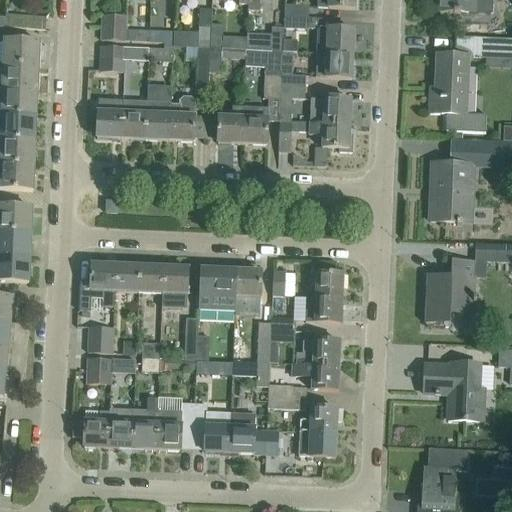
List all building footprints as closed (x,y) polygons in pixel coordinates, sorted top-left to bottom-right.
[(249,0),(249,7),(247,6),(247,12),(258,13),(258,0),(249,0)] [(355,11),(355,0),(317,0),(317,9),(355,11)] [(438,0),(438,13),(453,13),(453,14),(460,15),(460,14),(469,14),(469,0),(438,0)] [(309,19),(309,8),(285,7),(285,18),(309,19)] [(45,32),(46,19),(6,16),(5,19),(4,28),(45,32)] [(102,18),(102,32),(127,33),(127,19),(102,18)] [(309,32),(309,19),(285,18),(285,31),(309,32)] [(309,19),(309,29),(317,29),(317,30),(316,56),(353,58),(354,32),(334,31),(334,20),(309,19)] [(211,52),(212,28),(199,28),(198,51),(211,52)] [(224,29),(212,28),(211,52),(222,52),(224,29)] [(272,31),(271,38),(247,37),(246,53),(284,55),(284,53),(284,41),(284,31),(272,31)] [(150,46),(150,34),(127,33),(102,32),(101,44),(150,46)] [(174,36),(165,35),(150,34),(150,46),(164,46),(164,49),(174,50),(174,36)] [(466,115),(468,57),(486,58),(486,54),(505,54),(504,64),(511,63),(511,40),(455,38),(454,57),(437,56),(435,98),(431,98),(431,97),(430,97),(429,115),(449,116),(448,133),(486,134),(487,116),(466,115)] [(284,41),(284,53),(297,53),(297,44),(294,41),(284,41)] [(38,67),(39,43),(4,42),(3,65),(38,67)] [(173,65),(174,50),(164,49),(164,53),(149,52),(148,64),(173,65)] [(126,64),(126,51),(102,50),(101,62),(126,64)] [(148,65),(148,64),(149,52),(132,51),(132,64),(148,65)] [(209,94),(210,76),(211,52),(198,51),(196,93),(209,94)] [(210,76),(221,76),(222,52),(211,52),(210,76)] [(229,53),(229,62),(245,63),(245,53),(229,53)] [(283,78),(284,55),(246,53),(245,53),(245,63),(245,68),(265,69),(263,101),(281,102),(281,100),(282,89),(283,78)] [(294,55),(284,55),(283,78),(293,79),(294,55)] [(352,81),(353,58),(316,56),(315,79),(352,81)] [(125,76),(126,64),(101,62),(101,75),(125,76)] [(37,91),(38,67),(3,65),(2,89),(37,91)] [(307,79),(293,79),(283,78),(282,89),(306,90),(307,79)] [(36,116),(37,91),(2,89),(1,114),(36,116)] [(306,101),(306,90),(282,89),(281,100),(306,101)] [(179,102),(179,106),(171,106),(169,143),(193,144),(195,107),(195,102),(192,98),(183,98),(179,102)] [(311,100),(310,124),(310,125),(350,127),(351,102),(311,100)] [(122,141),(124,102),(98,101),(97,140),(122,141)] [(146,142),(147,103),(124,102),(122,141),(146,142)] [(169,143),(171,106),(171,104),(147,103),(146,142),(169,143)] [(242,119),(243,109),(232,108),(232,119),(219,118),(218,145),(243,146),(244,120),(242,119)] [(268,110),(245,109),(243,109),(242,119),(244,120),(243,146),(266,147),(268,110)] [(280,111),(280,123),(291,124),(291,123),(291,112),(280,111)] [(0,139),(35,142),(36,116),(1,114),(0,138),(0,139)] [(349,137),(350,127),(310,125),(310,124),(291,123),(291,124),(280,123),(278,154),(290,154),(291,132),(309,133),(309,137),(322,137),(322,150),(339,150),(338,154),(352,155),(353,137),(349,137)] [(0,164),(34,166),(35,142),(0,139),(0,164)] [(511,146),(469,146),(469,164),(511,165),(511,146)] [(298,157),(293,157),(293,168),(305,168),(305,164),(298,157)] [(0,190),(33,192),(34,166),(0,164),(0,190)] [(473,167),(432,165),(430,223),(468,225),(469,196),(471,197),(473,167)] [(117,215),(117,203),(106,203),(106,214),(117,215)] [(32,209),(0,207),(0,232),(31,234),(32,209)] [(0,257),(30,258),(31,234),(0,232),(0,257)] [(427,277),(425,325),(450,326),(451,314),(476,315),(477,276),(487,277),(487,271),(487,264),(511,264),(511,246),(494,246),(476,245),(475,263),(451,262),(450,278),(427,277)] [(0,283),(29,285),(30,258),(0,257),(0,283)] [(235,299),(236,272),(212,271),(212,273),(201,272),(202,265),(200,265),(198,311),(235,313),(236,299),(235,299)] [(81,284),(79,313),(90,313),(91,300),(103,300),(103,309),(113,309),(114,309),(115,294),(113,293),(115,267),(91,266),(91,285),(81,284)] [(138,295),(139,268),(115,267),(113,293),(115,294),(138,295)] [(161,296),(162,269),(139,268),(138,295),(161,296)] [(161,296),(161,309),(174,310),(186,310),(187,297),(188,270),(162,269),(161,296)] [(261,273),(236,272),(235,299),(236,299),(260,300),(261,273)] [(284,298),(285,274),(273,274),(272,298),(284,298)] [(343,277),(316,276),(315,300),(342,302),(343,277)] [(0,323),(10,325),(13,299),(0,298),(0,323)] [(341,325),(342,302),(315,300),(307,299),(306,324),(341,325)] [(295,321),(271,320),(271,325),(271,332),(295,333),(295,321)] [(185,322),(183,363),(195,363),(196,339),(197,323),(185,322)] [(0,349),(8,350),(10,325),(0,323),(0,349)] [(270,343),(271,332),(271,325),(259,325),(257,365),(257,366),(269,366),(270,365),(270,358),(270,343)] [(111,344),(112,331),(88,330),(88,343),(111,344)] [(294,344),(295,333),(271,332),(270,343),(294,344)] [(207,363),(208,340),(196,339),(195,363),(207,363)] [(339,370),(340,344),(303,342),(303,355),(296,355),(296,366),(296,368),(339,370)] [(111,356),(111,344),(88,343),(87,355),(111,356)] [(158,361),(159,347),(149,346),(148,361),(158,361)] [(511,351),(499,351),(498,369),(511,369),(511,351)] [(142,360),(142,375),(158,376),(158,361),(148,361),(142,360)] [(110,375),(110,362),(86,361),(86,374),(110,375)] [(269,387),(269,366),(257,366),(257,365),(233,364),(232,378),(256,379),(256,389),(268,389),(269,387)] [(450,365),(450,368),(425,367),(424,396),(435,396),(435,397),(440,397),(440,393),(449,393),(448,421),(483,423),(484,391),(479,391),(480,366),(450,365)] [(338,393),(339,370),(296,368),(296,366),(292,366),(291,378),(311,379),(311,392),(338,393)] [(109,388),(110,375),(86,374),(85,387),(109,388)] [(268,389),(268,399),(306,401),(306,390),(300,390),(286,389),(286,388),(269,387),(268,389)] [(268,399),(267,411),(299,412),(305,412),(306,401),(268,399)] [(132,412),(131,451),(154,452),(156,413),(156,401),(147,400),(147,412),(132,412)] [(191,446),(193,406),(182,406),(181,414),(156,413),(154,452),(180,454),(180,446),(191,446)] [(228,455),(229,415),(207,414),(207,407),(193,406),(191,446),(205,447),(204,454),(228,455)] [(300,422),(299,435),(336,437),(337,424),(341,424),(342,413),(337,413),(337,411),(311,410),(310,423),(300,422)] [(131,451),(132,412),(109,411),(109,414),(109,424),(107,424),(106,450),(131,451)] [(109,414),(85,413),(85,423),(73,422),(72,440),(84,440),(84,449),(106,450),(107,424),(109,424),(109,414)] [(265,457),(266,433),(254,433),(255,416),(229,415),(228,455),(265,457)] [(277,458),(278,434),(266,433),(265,457),(277,458)] [(335,460),(336,437),(299,435),(298,458),(335,460)] [(418,501),(417,511),(458,511),(459,495),(455,495),(456,472),(467,472),(468,452),(428,450),(428,470),(424,470),(424,469),(423,469),(422,493),(422,501),(418,501)]
